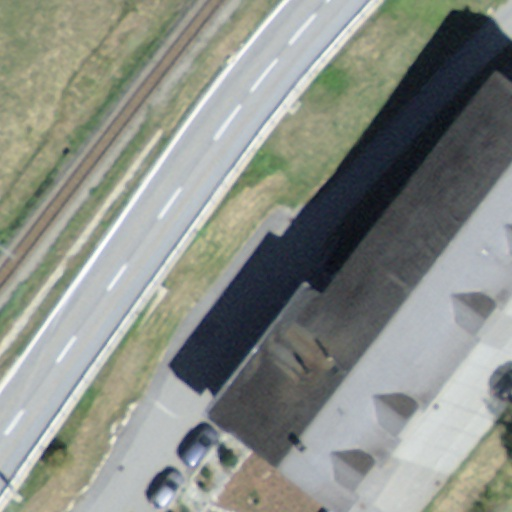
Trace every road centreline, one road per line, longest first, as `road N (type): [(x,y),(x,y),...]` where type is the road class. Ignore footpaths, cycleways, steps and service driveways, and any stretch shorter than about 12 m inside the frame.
road 1 (unclassified): [(511,1),(418,93),(281,256),(106,511)]
road 2 (primary): [(0,436),(274,59),(327,0)]
